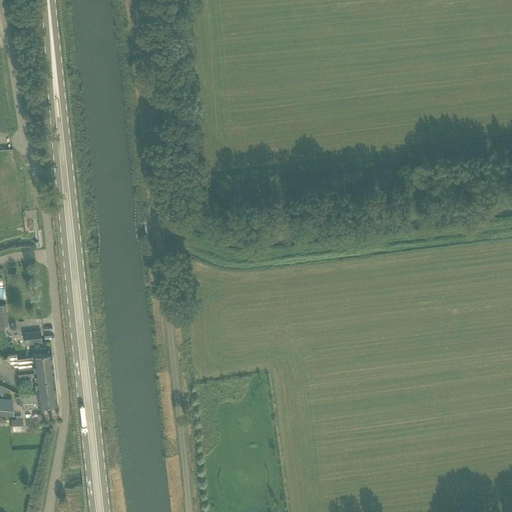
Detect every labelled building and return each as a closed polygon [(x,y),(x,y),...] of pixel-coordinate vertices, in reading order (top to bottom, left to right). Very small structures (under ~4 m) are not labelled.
[(41,342),(40,331),(23,333),(24,344),(41,342)] [(8,355),(4,359),(7,362),(14,367),(17,367),(18,367),(17,359),(16,354),(8,355)] [(23,361),(22,361),(23,368),(33,367),(34,373),(34,377),(36,394),(16,396),(17,404),(22,403),(23,409),(57,406),(55,392),(54,380),(53,371),(51,355),(32,357),(26,358),(23,361)] [(23,368),(18,369),(19,378),(34,377),(34,373),(33,367),(23,368)] [(0,415),(14,416),(13,406),(0,404),(0,415)] [(10,419),(10,431),(23,431),(23,418),(10,419)]
